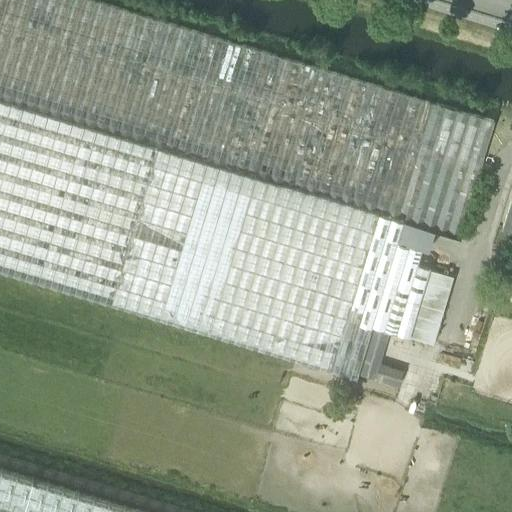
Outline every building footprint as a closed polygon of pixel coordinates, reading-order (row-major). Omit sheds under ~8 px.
[(0,0),(0,268),(357,375),(372,324),(408,335),(428,267),(429,264),(418,261),(422,247),(397,240),(403,217),(404,216),(406,217),(461,234),(466,217),(495,121),(93,0),(0,0)] [(511,195),(502,227),(511,229),(511,195)] [(428,267),(408,335),(433,342),(453,275),(428,267)] [(388,332),(373,327),(359,373),(398,385),(403,370),(379,362),(388,332)] [(149,511),(0,467),(0,511),(149,511)]
